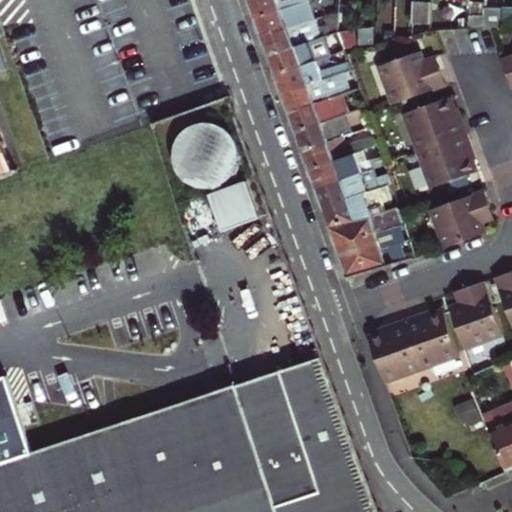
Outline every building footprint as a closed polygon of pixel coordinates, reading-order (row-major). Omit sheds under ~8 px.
[(248,0),(251,9),(255,20),(308,1),(307,0),(248,0)] [(259,30),(261,36),(314,17),(308,1),(255,20),(259,30)] [(412,23),(430,23),(431,3),(413,3),(412,23)] [(468,29),(485,28),(486,6),(469,4),(468,29)] [(503,27),(504,7),(486,6),(485,28),(493,27),(503,27)] [(314,17),(261,36),(265,48),(269,56),(322,38),(314,17)] [(272,66),(275,76),(324,58),(320,46),(323,46),(324,49),(330,47),(333,55),(345,51),(339,32),(322,38),(269,56),(272,66)] [(380,65),(393,102),(445,83),(435,56),(424,60),(422,55),(421,50),(380,65)] [(279,88),(282,95),(342,74),(352,70),(345,51),(333,55),(324,58),(275,76),(279,88)] [(285,105),(288,114),(342,95),(349,92),(342,74),(282,95),(285,105)] [(406,109),(421,148),(467,131),(461,116),(457,118),(454,107),(449,94),(406,109)] [(292,123),(295,133),(344,116),(348,114),(342,95),(288,114),(292,123)] [(299,142),(302,151),(344,137),(351,134),(344,116),(295,133),(299,142)] [(0,174),(17,169),(7,141),(0,123),(0,174)] [(214,188),(225,185),(226,184),(228,183),(230,181),(231,180),(233,178),(235,177),(237,173),(239,171),(240,169),(240,167),(241,165),(242,162),(242,160),(242,156),(242,151),(241,147),(240,142),(237,138),(235,135),(232,132),(230,130),(226,127),(222,126),(220,125),(215,124),(213,123),(211,123),(209,123),(206,123),(204,124),(202,124),(200,125),(197,126),(196,126),(194,127),(190,130),(186,133),(185,135),(183,137),(182,138),(181,141),(180,142),(179,145),(178,147),(177,151),(177,153),(177,156),(177,158),(178,162),(179,167),(181,171),(183,175),(186,178),(190,181),(194,184),(197,186),(202,187),(206,188),(209,189),(211,189),(213,188),(214,188)] [(468,147),(472,145),(467,131),(421,148),(434,184),(476,169),(472,157),(468,147)] [(305,161),(309,171),(355,154),(378,146),(375,137),(347,146),(344,137),(302,151),(305,161)] [(312,180),(316,190),(372,169),(384,165),(383,161),(382,157),(359,165),(355,154),(309,171),(312,180)] [(320,200),(322,208),(362,194),(391,184),(388,175),(376,180),(372,169),(316,190),(320,200)] [(214,188),(214,194),(211,195),(226,233),(264,220),(249,182),(226,190),(225,190),(225,185),(214,188)] [(431,207),(444,244),(486,229),(484,224),(483,220),(495,216),(484,188),(431,207)] [(326,219),(329,227),(369,213),(362,194),(322,208),(326,219)] [(369,213),(329,227),(333,239),(336,246),(376,232),(404,222),(398,203),(369,213)] [(339,254),(341,260),(394,242),(405,238),(409,236),(404,222),(376,232),(336,246),(339,254)] [(415,253),(409,236),(405,238),(411,254),(415,253)] [(347,277),(407,255),(405,251),(398,254),(394,242),(341,260),(344,269),(347,277)] [(511,268),(494,275),(511,325),(511,268)] [(463,300),(449,305),(464,347),(501,333),(482,279),(466,285),(471,297),(463,300)] [(403,318),(420,363),(457,349),(443,308),(433,311),(420,316),(419,312),(403,318)] [(382,377),(420,363),(403,318),(388,323),(390,326),(382,329),(371,333),(367,334),(382,377)] [(511,363),(509,357),(501,361),(511,387),(511,402),(483,415),(508,470),(511,468),(511,363)] [(379,511),(326,364),(237,392),(34,457),(0,467),(0,511),(379,511)] [(0,378),(0,467),(34,457),(6,376),(0,378)] [(473,400),(455,406),(463,427),(481,420),(473,400)]
